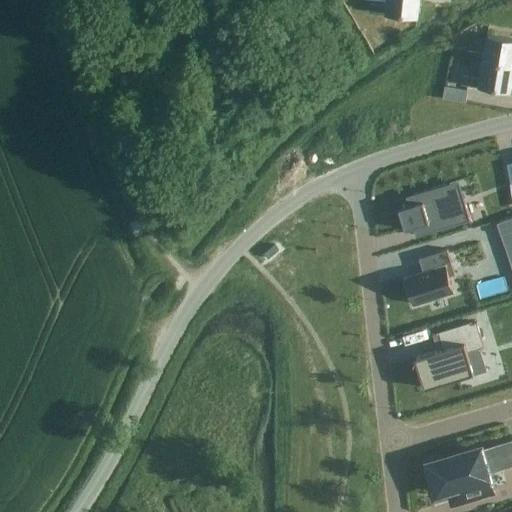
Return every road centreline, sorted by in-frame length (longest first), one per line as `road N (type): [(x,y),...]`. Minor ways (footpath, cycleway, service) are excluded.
road 1 (unclassified): [(75,511),(195,289),(275,213),(356,169)]
road 2 (residential): [(356,169),(388,444)]
road 3 (unclassified): [(356,169),(511,119)]
road 4 (residential): [(511,410),(388,444)]
